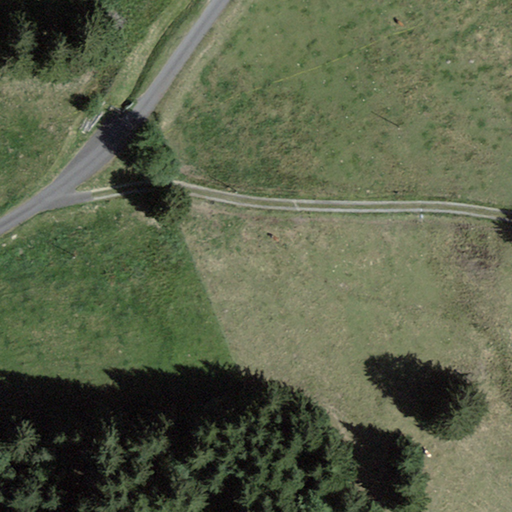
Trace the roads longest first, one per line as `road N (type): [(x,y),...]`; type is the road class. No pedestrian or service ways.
road 1 (track): [(31,205),(179,186),(287,204),(431,205),(511,216)]
road 2 (unclassified): [(221,0),(110,145),(0,226)]
